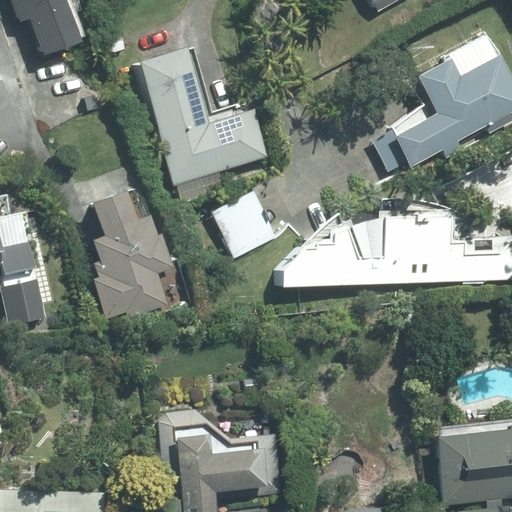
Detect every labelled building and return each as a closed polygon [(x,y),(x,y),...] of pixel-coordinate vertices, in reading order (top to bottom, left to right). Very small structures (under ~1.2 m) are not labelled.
[(63,0),(1,0),(24,60),(78,39),(63,0)] [(362,0),(371,14),(396,0),(362,0)] [(511,111),(511,91),(482,32),(406,77),(427,112),(386,136),(401,168),(511,111)] [(175,47),(127,61),(167,189),(261,157),(243,105),(197,120),(175,47)] [(130,184),(62,209),(103,322),(172,298),(130,184)] [(246,190),(204,212),(229,260),(272,237),(246,190)] [(268,273),(269,288),(511,282),(511,251),(504,242),(493,255),(456,255),(455,243),(441,244),(439,215),(369,218),(372,258),(349,260),(334,228),(320,235),(320,245),(297,246),(268,273)] [(0,323),(0,326),(38,319),(20,241),(0,245),(0,323)] [(144,411),(157,511),(206,511),(205,497),(272,490),(267,431),(226,438),(185,406),(144,411)] [(511,429),(424,439),(433,506),(450,504),(450,511),(499,511),(497,498),(511,497),(511,429)] [(96,511),(97,490),(0,488),(0,511),(96,511)]
